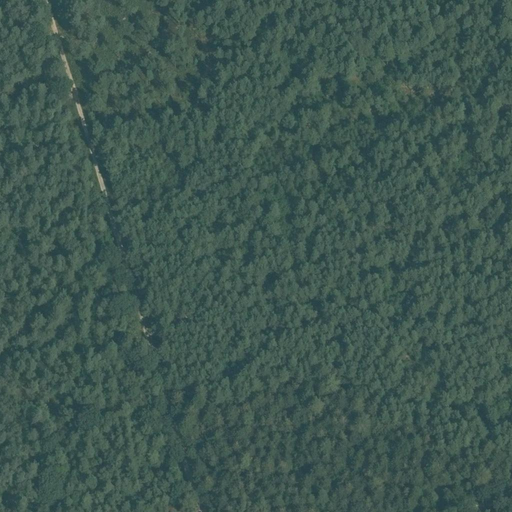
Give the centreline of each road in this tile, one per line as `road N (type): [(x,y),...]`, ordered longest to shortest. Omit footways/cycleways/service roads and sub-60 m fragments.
road 1 (track): [(145,329),(511,199)]
road 2 (track): [(145,329),(47,0)]
road 3 (track): [(201,511),(145,329)]
